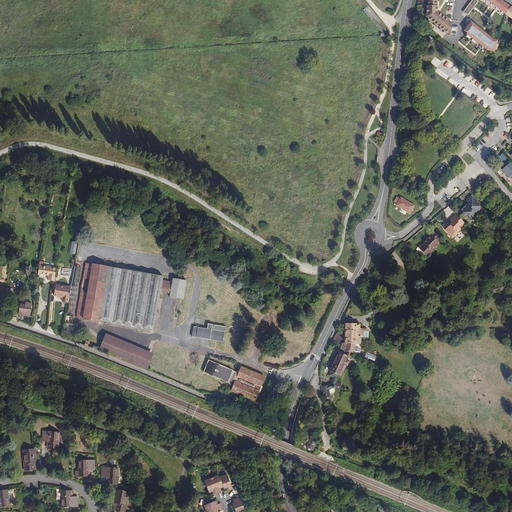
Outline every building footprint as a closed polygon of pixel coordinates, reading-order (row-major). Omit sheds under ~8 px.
[(427,5),(427,16),(450,34),(451,34),(452,24),(448,21),(448,20),(437,11),(437,5),(436,5),(436,0),(428,0),(429,5),(427,5)] [(505,14),(511,7),(501,0),(471,0),(470,2),(475,6),(466,18),(468,20),(466,23),(468,25),(464,31),(467,33),(467,34),(487,50),(494,52),(498,40),(492,39),(474,24),(471,22),(486,0),(492,4),(505,14)] [(489,8),(492,4),(486,0),(471,22),(474,24),(487,6),(489,8)] [(509,159),(502,153),(498,158),(502,163),(503,162),(506,166),(502,170),(509,177),(511,174),(511,164),(510,163),(508,164),(506,162),(509,159)] [(480,203),(472,195),(466,201),(468,204),(467,205),(466,205),(460,210),(463,213),(461,215),(464,218),(469,213),(474,219),(477,215),(476,214),(480,210),(480,203)] [(489,202),(483,195),(480,198),(486,205),(489,202)] [(414,206),(401,198),(400,199),(398,203),(396,205),(410,213),(414,206)] [(466,224),(456,215),(450,221),(451,223),(449,224),(447,222),(444,225),(447,228),(445,230),(450,235),(452,235),(455,232),(456,234),(461,229),(460,228),(462,226),(463,227),(466,224)] [(437,240),(440,237),(433,230),(429,234),(430,235),(426,239),(427,240),(419,248),(427,257),(436,249),(435,248),(439,243),(439,242),(438,242),(437,240)] [(77,318),(86,319),(96,321),(154,331),(160,292),(170,294),(170,297),(184,299),(187,281),(173,278),(171,288),(162,286),(163,276),(86,263),(77,318)] [(54,281),(56,268),(39,265),(38,274),(48,275),(47,280),(54,281)] [(82,267),(75,266),(69,301),(76,302),(82,267)] [(503,283),(490,288),(492,293),(505,289),(503,283)] [(378,290),(386,295),(390,289),(381,284),(378,290)] [(70,287),(56,285),(54,296),(63,297),(62,301),(68,302),(70,287)] [(13,288),(7,287),(5,297),(12,298),(13,288)] [(76,302),(69,301),(66,315),(73,316),(76,302)] [(25,305),(20,304),(18,314),(30,316),(32,303),(25,302),(25,305)] [(66,315),(63,335),(72,337),(74,324),(72,324),(74,316),(73,316),(66,315)] [(226,327),(208,323),(207,329),(194,326),(192,336),(223,342),(226,327)] [(345,346),(345,351),(350,352),(354,353),(356,344),(361,345),(361,341),(361,336),(363,337),(363,328),(360,328),(360,324),(356,324),(356,323),(346,323),(345,343),(345,346)] [(146,370),(147,369),(153,353),(106,334),(99,350),(146,370)] [(321,388),(324,399),(330,397),(330,394),(335,392),(335,388),(340,389),(342,384),(336,381),(339,375),(341,376),(346,365),(347,366),(350,361),(346,360),(348,356),(339,352),(330,371),(331,371),(329,376),(333,377),(330,384),(327,385),(321,387),(321,388)] [(233,370),(208,360),(203,372),(228,383),(234,385),(231,391),(255,401),(259,391),(261,386),(264,377),(241,367),(238,374),(233,372),(233,370)] [(365,416),(369,417),(374,404),(362,399),(361,403),(368,406),(365,416)] [(49,442),(49,448),(58,449),(59,432),(43,431),(42,441),(47,442),(49,442)] [(312,452),(312,451),(316,442),(304,437),(301,444),(307,446),(306,448),(305,449),(312,452)] [(36,470),(36,463),(37,463),(35,449),(23,450),(25,471),(35,470),(36,470)] [(88,477),(88,472),(95,472),(95,470),(94,461),(78,461),(78,471),(75,471),(75,477),(88,477)] [(102,478),(107,478),(106,484),(108,484),(117,485),(118,468),(102,467),(102,478)] [(233,489),(227,474),(220,477),(219,475),(204,481),(209,493),(213,491),(214,494),(221,491),(220,488),(223,487),(224,489),(228,487),(229,491),(233,489)] [(113,503),(112,511),(115,511),(119,511),(124,511),(128,492),(116,489),(113,503)] [(0,507),(10,506),(8,498),(7,490),(0,490),(0,507)] [(78,496),(73,497),(72,490),(71,490),(61,491),(62,507),(78,507),(78,496)] [(236,511),(245,509),(240,497),(233,499),(234,503),(232,504),(235,511),(236,511)] [(220,511),(223,510),(221,503),(217,504),(216,501),(204,506),(206,511),(220,511)]
